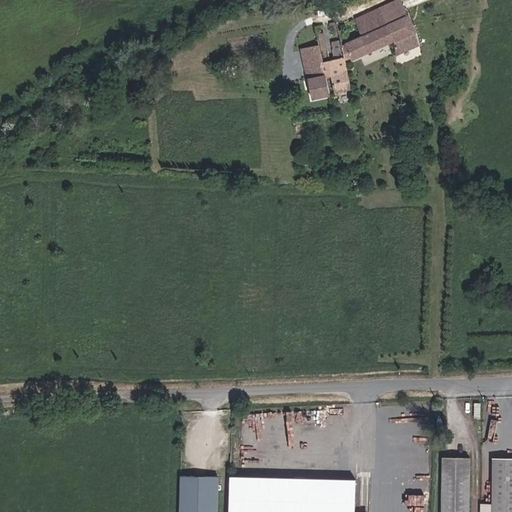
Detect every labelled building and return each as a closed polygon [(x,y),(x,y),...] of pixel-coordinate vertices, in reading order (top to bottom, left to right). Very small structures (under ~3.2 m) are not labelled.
[(403,0),(382,9),(396,41),(396,42),(398,53),(418,45),(416,30),(403,0)] [(346,62),(346,64),(396,42),(396,41),(382,9),(357,21),(363,38),(343,46),(346,62)] [(317,26),(320,45),(326,79),(333,78),(338,77),(336,64),(346,62),(343,46),(339,23),(317,26)] [(329,94),(320,45),(287,52),(294,83),(290,84),(296,107),(313,104),(312,99),(329,94)] [(422,72),(418,45),(398,53),(398,58),(400,75),(404,75),(417,73),(422,72)] [(385,76),(400,75),(398,58),(385,58),(385,76)] [(346,64),(346,62),(336,64),(338,77),(333,78),(336,92),(350,88),(346,64)] [(390,97),(363,102),(369,138),(396,133),(390,97)] [(432,453),(413,453),(413,470),(424,470),(424,492),(432,493),(432,453)] [(441,457),(439,511),(466,511),(468,458),(441,457)] [(511,511),(511,458),(490,458),(490,511),(511,511)] [(180,511),(217,511),(219,477),(181,475),(180,511)] [(230,511),(353,511),(355,478),(232,475),(230,511)] [(417,511),(431,511),(433,495),(414,494),(413,511),(417,511)]
